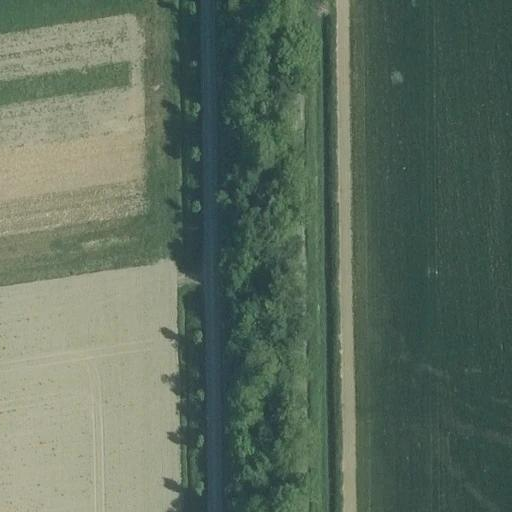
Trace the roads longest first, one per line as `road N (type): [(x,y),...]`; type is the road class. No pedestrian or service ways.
road 1 (unclassified): [(217,511),(208,0)]
road 2 (track): [(308,511),(302,0)]
